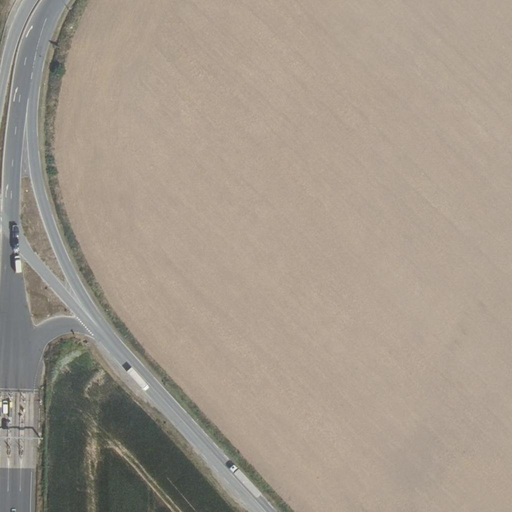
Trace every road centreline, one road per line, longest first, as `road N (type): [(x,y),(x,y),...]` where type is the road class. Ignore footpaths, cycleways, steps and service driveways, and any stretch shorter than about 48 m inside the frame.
road 1 (secondary): [(97,327),(56,241),(36,172),(37,39)]
road 2 (secondary): [(266,511),(97,327)]
road 3 (secondary): [(13,235),(20,100),(37,39)]
road 4 (motorway): [(15,384),(13,235)]
road 5 (motorway): [(13,511),(15,384)]
road 6 (secondary): [(13,235),(97,327)]
